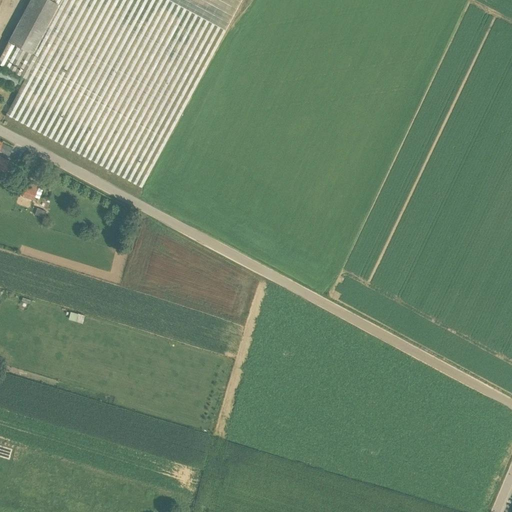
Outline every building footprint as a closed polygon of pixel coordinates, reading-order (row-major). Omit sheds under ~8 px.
[(240,0),(52,0),(53,0),(52,0),(30,0),(9,41),(0,56),(0,63),(9,68),(26,77),(6,114),(142,187),(147,178),(225,30),(240,0)] [(13,148),(2,143),(2,142),(0,141),(0,150),(9,155),(13,148)] [(17,165),(8,161),(0,156),(0,168),(3,170),(12,175),(17,165)] [(28,182),(26,186),(22,195),(33,200),(35,197),(39,198),(43,189),(28,182)] [(46,211),(37,208),(35,214),(44,218),(46,211)]
